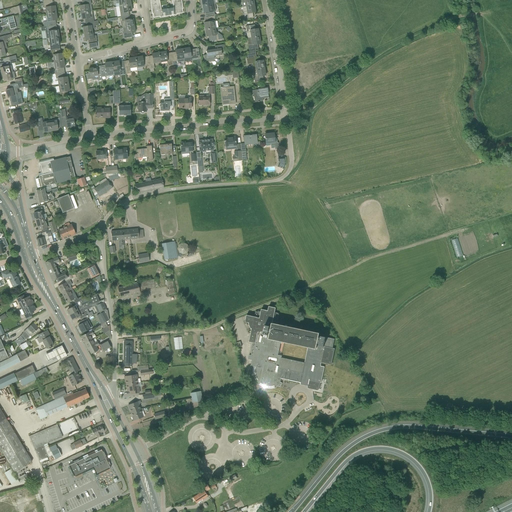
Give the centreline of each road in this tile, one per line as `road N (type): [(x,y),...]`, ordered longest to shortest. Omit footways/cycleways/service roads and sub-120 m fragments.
road 1 (motorway): [(511,436),(380,430),(341,453),(292,511)]
road 2 (residential): [(103,223),(132,198),(277,180),(290,169)]
road 3 (unclassified): [(88,136),(286,111)]
road 4 (motorway): [(304,511),(349,458),(376,448),(395,450),(421,469),(428,511)]
road 5 (unclassified): [(135,451),(201,416),(234,428),(278,424),(299,399)]
road 6 (unclassified): [(106,394),(115,365),(101,246)]
